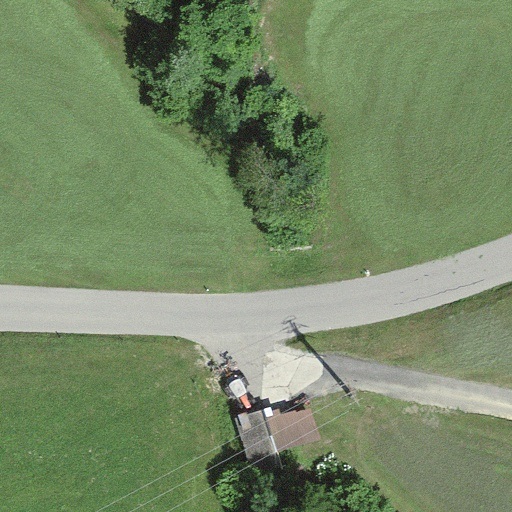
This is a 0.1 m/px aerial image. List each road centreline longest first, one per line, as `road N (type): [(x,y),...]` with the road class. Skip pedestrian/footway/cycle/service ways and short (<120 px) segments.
road 1 (tertiary): [(0,308),(279,316),(511,262)]
road 2 (track): [(213,318),(302,354),(511,394)]
